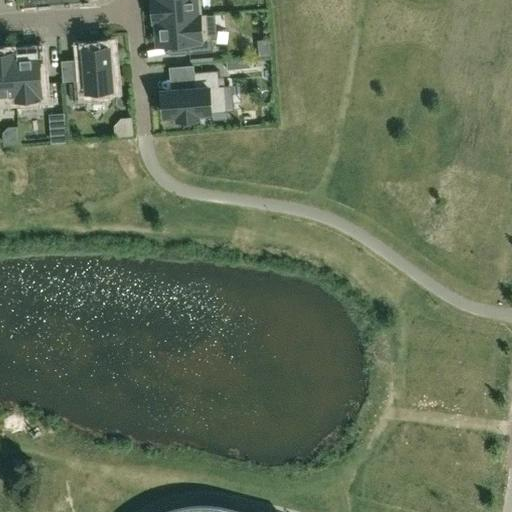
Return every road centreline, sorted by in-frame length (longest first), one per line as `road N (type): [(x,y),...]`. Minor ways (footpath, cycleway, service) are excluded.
road 1 (residential): [(0,22),(131,10)]
road 2 (residential): [(131,10),(142,133)]
